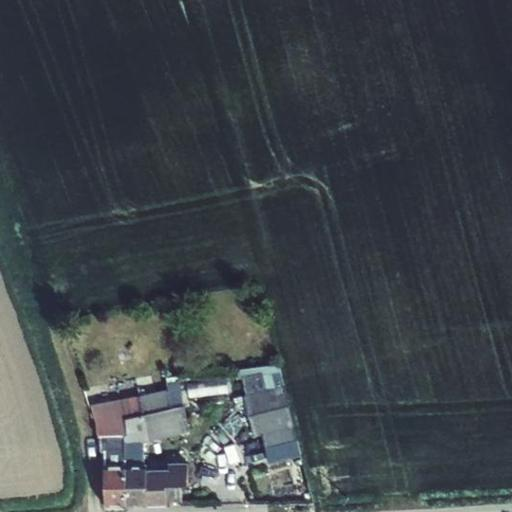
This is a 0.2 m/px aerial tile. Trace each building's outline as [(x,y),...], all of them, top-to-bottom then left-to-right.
[(303,444),(284,391),(245,405),(259,444),(267,442),(271,455),(303,444)] [(109,418),(115,436),(115,451),(121,452),(125,508),(143,507),(142,465),(142,439),(142,424),(155,420),(167,416),(176,413),(172,395),(149,403),(109,418)] [(142,439),(171,430),(167,416),(155,420),(142,424),(142,439)] [(143,507),(161,507),(161,471),(161,465),(142,465),(143,507)] [(181,471),(161,471),(161,507),(182,507),(182,502),(191,502),(192,486),(197,486),(198,465),(181,465),(181,471)]
